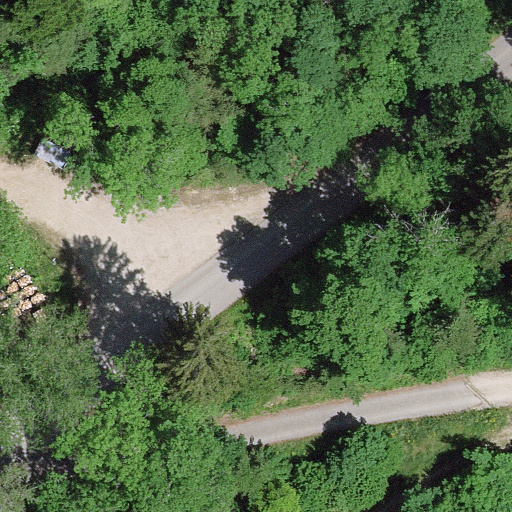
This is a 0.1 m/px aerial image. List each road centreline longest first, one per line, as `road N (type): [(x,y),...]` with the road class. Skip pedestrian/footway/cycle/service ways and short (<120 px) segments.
road 1 (tertiary): [(511,56),(0,442)]
road 2 (track): [(0,488),(210,435),(460,394),(511,394)]
road 3 (track): [(387,511),(511,421)]
